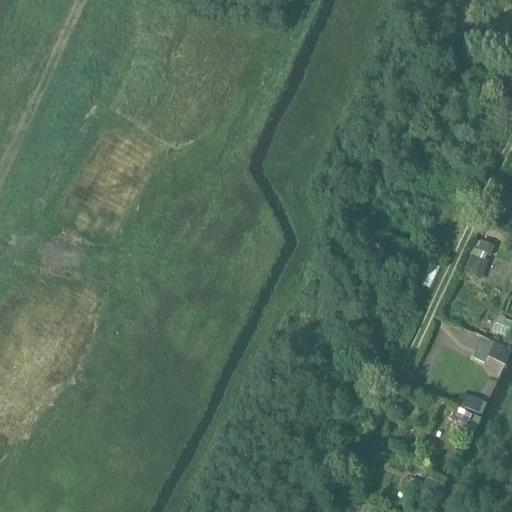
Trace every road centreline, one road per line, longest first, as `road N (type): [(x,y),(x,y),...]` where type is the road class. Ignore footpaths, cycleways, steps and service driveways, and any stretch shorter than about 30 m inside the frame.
road 1 (track): [(511,145),(339,511)]
road 2 (track): [(81,0),(0,165)]
